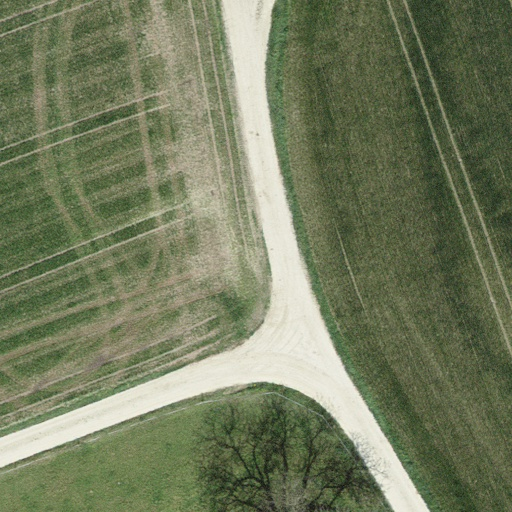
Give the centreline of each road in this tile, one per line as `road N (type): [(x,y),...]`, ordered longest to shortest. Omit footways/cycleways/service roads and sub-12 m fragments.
road 1 (track): [(402,511),(299,346),(230,0)]
road 2 (track): [(299,346),(0,451)]
